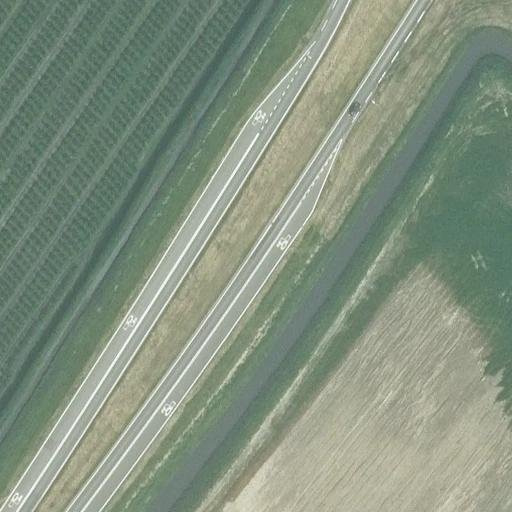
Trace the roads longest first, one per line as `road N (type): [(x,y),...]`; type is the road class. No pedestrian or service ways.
road 1 (secondary): [(78,511),(286,220),(426,0)]
road 2 (secondary): [(343,0),(25,511)]
